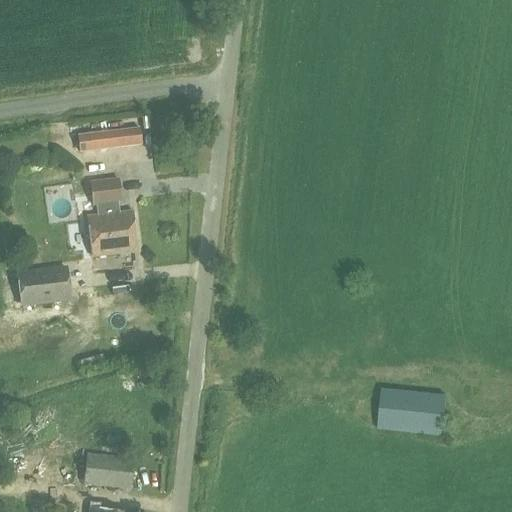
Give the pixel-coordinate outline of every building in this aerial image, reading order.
[(79,153),(141,145),(139,128),(77,136),(79,153)] [(119,180),(89,184),(92,207),(108,205),(109,216),(87,218),(92,257),(135,252),(131,213),(117,214),(116,204),(122,203),(119,180)] [(67,267),(16,273),(20,308),(71,302),(67,267)] [(410,345),(412,282),(363,281),(361,344),(410,345)] [(251,313),(287,315),(288,286),(265,285),(264,295),(252,295),(251,313)] [(291,320),(338,322),(340,296),(292,294),(291,320)] [(336,335),(254,328),(251,367),(333,374),(336,335)] [(377,431),(442,438),(447,396),(382,389),(377,431)] [(85,454),(83,472),(82,484),(82,486),(131,492),(134,460),(85,454)]
